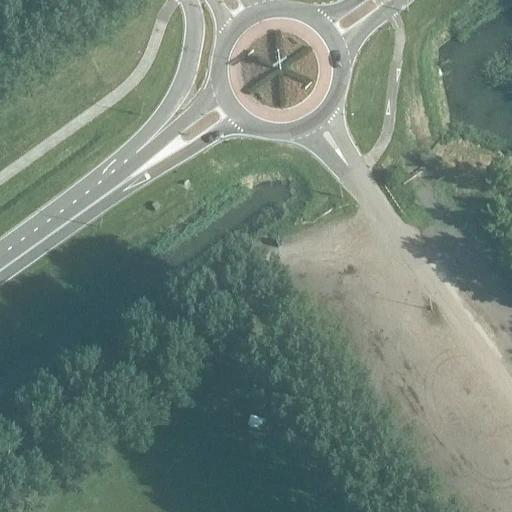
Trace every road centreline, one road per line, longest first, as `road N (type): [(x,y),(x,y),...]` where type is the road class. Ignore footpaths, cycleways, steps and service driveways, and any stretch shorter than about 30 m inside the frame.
road 1 (track): [(0,446),(271,253),(382,217)]
road 2 (unclassified): [(317,125),(511,398)]
road 3 (unknown): [(388,224),(393,297),(501,511)]
road 4 (primary): [(323,24),(292,10),(246,21),(224,49),(222,91)]
road 5 (primary): [(0,272),(125,182)]
road 6 (primary): [(222,91),(125,182)]
road 7 (primary): [(125,182),(243,121)]
